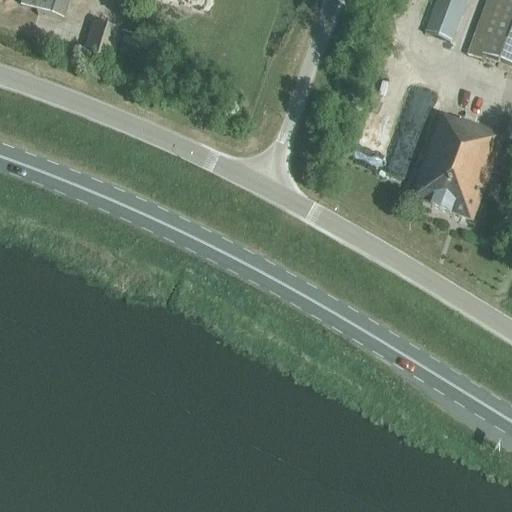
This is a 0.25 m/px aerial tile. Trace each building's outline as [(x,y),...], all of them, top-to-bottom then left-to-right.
[(23,0),(21,6),(63,21),(70,0),(23,0)] [(467,0),(438,0),(425,35),(451,45),(467,0)] [(511,0),(488,0),(467,57),(480,61),(483,56),(511,66),(511,0)] [(83,54),(125,67),(135,35),(93,22),(83,54)] [(410,202),(472,226),(504,138),(460,122),(459,125),(440,118),(410,202)] [(365,122),(359,154),(382,158),(388,127),(365,122)]
